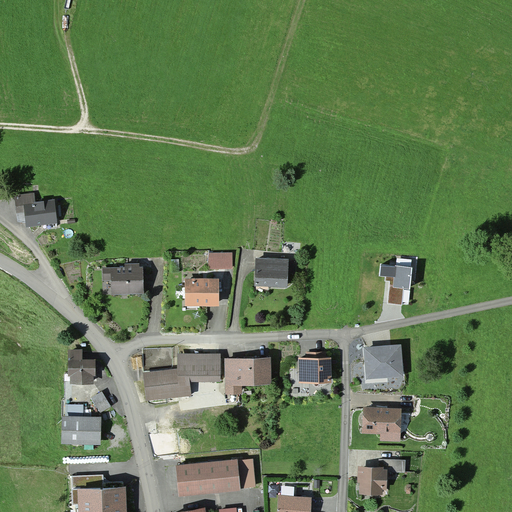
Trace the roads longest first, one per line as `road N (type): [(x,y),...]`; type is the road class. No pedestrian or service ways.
road 1 (track): [(300,0),(255,144),(232,156),(87,131),(0,129)]
road 2 (residential): [(344,337),(135,344),(110,358)]
road 3 (residential): [(339,511),(344,337)]
road 4 (residential): [(511,299),(344,337)]
road 5 (tertiary): [(110,358),(151,511)]
road 6 (tertiary): [(0,262),(73,314),(110,358)]
road 7 (track): [(55,0),(87,131)]
